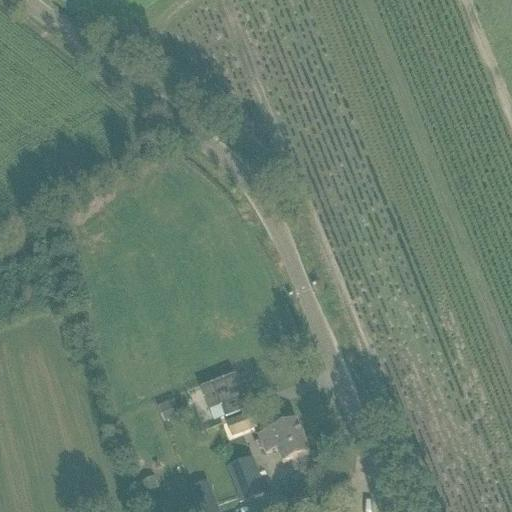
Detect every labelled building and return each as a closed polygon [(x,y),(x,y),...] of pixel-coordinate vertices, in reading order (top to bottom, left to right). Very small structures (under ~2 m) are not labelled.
[(237,389),(205,406),(211,416),(221,411),(227,422),(248,410),(237,389)] [(174,402),(158,408),(164,424),(165,423),(180,417),(179,415),(174,402)] [(227,422),(231,438),(250,431),(249,426),(253,424),(248,410),(227,422)] [(259,436),(266,454),(277,450),(282,464),(309,453),(297,422),(259,436)] [(230,468),(243,503),(265,494),(252,459),(230,468)]
